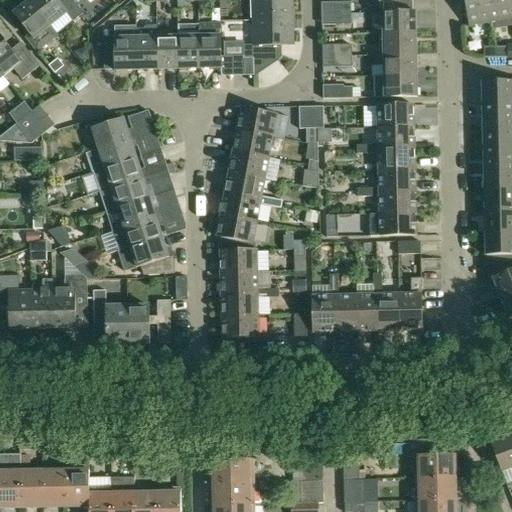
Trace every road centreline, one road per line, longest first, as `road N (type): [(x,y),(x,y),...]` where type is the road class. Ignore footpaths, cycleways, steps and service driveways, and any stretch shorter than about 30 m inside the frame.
road 1 (residential): [(457,349),(447,67)]
road 2 (residential): [(199,366),(193,104)]
road 3 (residential): [(457,349),(434,362),(199,366)]
road 4 (residential): [(193,104),(308,103),(310,0)]
road 5 (residential): [(199,366),(0,353)]
road 6 (residential): [(71,100),(193,104)]
